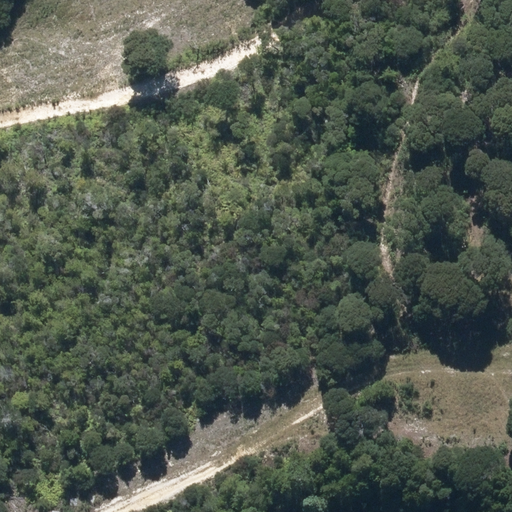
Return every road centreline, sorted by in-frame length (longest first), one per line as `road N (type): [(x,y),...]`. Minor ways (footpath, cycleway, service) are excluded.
road 1 (track): [(464,0),(391,153),(385,226),(394,282),(445,345),(511,404)]
road 2 (track): [(511,370),(410,369),(151,511)]
road 3 (track): [(0,122),(210,64),(315,0)]
